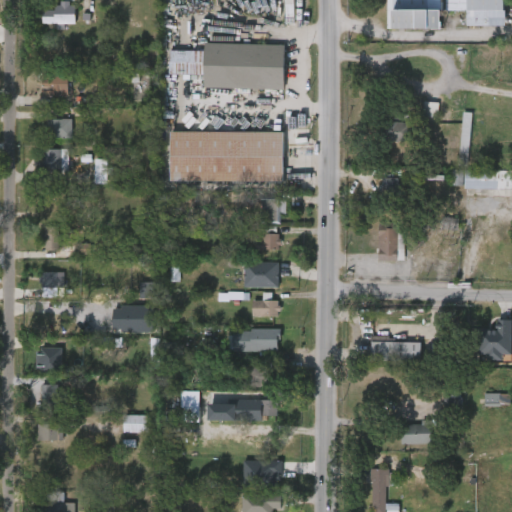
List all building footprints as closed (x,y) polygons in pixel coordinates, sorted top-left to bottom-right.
[(502,0),(502,26),(464,26),(464,10),(436,10),(435,30),(385,30),(385,0),(502,0)] [(62,16),(42,16),(42,23),(30,23),(30,36),(43,36),(43,41),(52,41),(52,37),(62,37),(62,16)] [(203,87),(203,75),(168,74),(169,50),(204,51),(204,43),(285,45),(284,90),(203,87)] [(190,87),(190,63),(157,62),(156,86),(190,87)] [(70,72),(70,96),(42,96),(42,72),(70,72)] [(55,111),(56,88),(30,88),(29,110),(55,111)] [(422,117),(422,102),(436,102),(436,117),(422,117)] [(466,164),(457,163),(461,112),(470,112),(466,164)] [(410,129),(425,130),(425,115),(411,114),(410,129)] [(71,138),(44,138),(44,119),(71,119),(71,138)] [(409,122),(409,142),(380,142),(380,122),(409,122)] [(448,169),(457,169),(458,125),(448,125),(448,169)] [(35,150),(60,150),(60,131),(35,131),(35,150)] [(169,131),(283,131),(283,181),(169,181),(169,131)] [(396,135),(370,133),(369,153),(395,154),(396,135)] [(61,149),(61,172),(42,172),(42,149),(61,149)] [(94,183),(94,158),(107,158),(107,183),(94,183)] [(56,162),(30,161),(29,184),(55,185),(56,162)] [(511,189),(450,188),(451,169),(511,170),(511,189)] [(81,196),(94,196),(95,172),(82,171),(81,196)] [(386,199),(382,182),(392,179),(397,196),(386,199)] [(449,198),(449,182),(438,182),(438,197),(449,198)] [(451,201),(511,202),(511,183),(452,182),(451,201)] [(385,190),(367,190),(367,206),(385,206),(385,190)] [(259,222),(259,199),(284,199),(284,213),(279,213),(279,222),(259,222)] [(272,226),(272,212),(248,211),(248,234),(264,234),(265,226),(272,226)] [(43,249),(43,226),(59,226),(59,249),(43,249)] [(377,261),(377,226),(397,226),(397,261),(377,261)] [(278,251),(256,251),(256,233),(278,233),(278,251)] [(365,236),(365,272),(390,273),(391,243),(383,243),(383,236),(365,236)] [(31,262),(46,262),(45,238),(30,239),(31,262)] [(243,261),(267,261),(267,246),(242,246),(243,261)] [(40,271),(56,271),(56,296),(40,296),(40,271)] [(265,300),(265,275),(231,274),(231,299),(265,300)] [(167,279),(157,279),(157,294),(166,294),(167,279)] [(127,310),(140,310),(140,294),(126,295),(127,310)] [(278,299),(278,315),(252,315),(252,299),(278,299)] [(131,326),(122,325),(123,304),(151,304),(151,336),(131,336),(131,326)] [(239,328),(265,329),(265,312),(239,312),(239,328)] [(109,341),(143,342),(144,318),(110,317),(109,341)] [(238,349),(238,328),(279,328),(279,349),(238,349)] [(497,367),(498,332),(483,332),(483,341),(466,341),(465,366),(473,366),(473,372),(489,372),(489,366),(497,367)] [(421,340),(421,360),(372,360),(372,340),(421,340)] [(266,363),(266,341),(220,342),(220,364),(266,363)] [(58,347),(58,364),(39,364),(39,347),(58,347)] [(376,354),(376,348),(358,348),(358,372),(407,372),(408,354),(376,354)] [(44,361),(28,361),(28,377),(44,377),(44,361)] [(281,385),(252,385),(252,366),(281,366),(281,385)] [(255,399),(256,379),(238,378),(238,398),(255,399)] [(484,403),(484,393),(499,393),(499,403),(484,403)] [(28,416),(45,416),(46,397),(29,396),(28,416)] [(276,398),(275,415),(254,414),(255,397),(276,398)] [(430,405),(432,420),(449,418),(446,403),(430,405)] [(487,405),(471,406),(471,419),(487,419),(487,405)] [(195,416),(196,433),(249,432),(249,428),(264,427),(263,411),(221,412),(221,416),(195,416)] [(149,432),(123,431),(123,413),(149,414),(149,432)] [(37,440),(37,423),(62,423),(62,440),(37,440)] [(110,444),(135,445),(135,427),(111,427),(110,444)] [(388,437),(388,456),(420,455),(419,432),(407,433),(407,436),(388,437)] [(25,437),(24,452),(50,452),(50,437),(25,437)] [(386,511),(371,511),(371,467),(386,467),(386,511)] [(357,511),(373,511),(374,481),(358,481),(357,511)] [(273,511),(242,511),(242,494),(281,494),(281,509),(273,509),(273,511)] [(49,511),(49,509),(40,509),(40,501),(65,501),(65,511),(49,511)]
